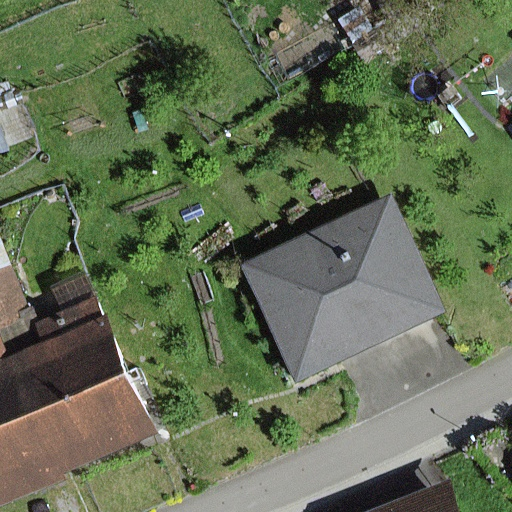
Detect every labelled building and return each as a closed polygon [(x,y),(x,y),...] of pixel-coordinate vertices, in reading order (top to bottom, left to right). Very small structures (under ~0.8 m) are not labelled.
[(145,70),(118,80),(126,102),(154,91),(145,70)] [(0,155),(11,151),(9,146),(34,138),(21,98),(0,104),(0,155)] [(447,313),(393,195),(241,265),(295,383),(447,313)] [(40,322),(0,227),(0,508),(69,479),(66,473),(158,434),(100,297),(40,322)] [(460,511),(448,482),(372,511),(460,511)]
